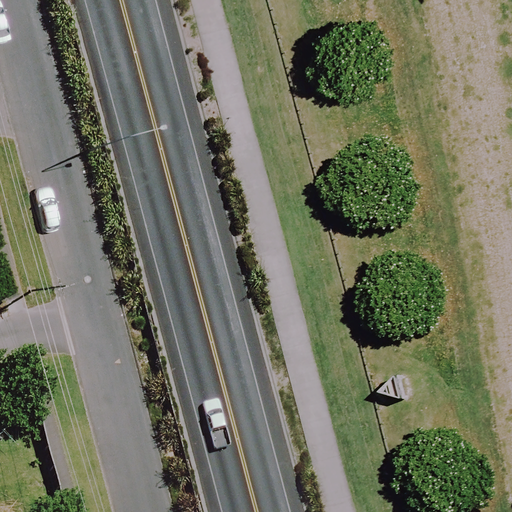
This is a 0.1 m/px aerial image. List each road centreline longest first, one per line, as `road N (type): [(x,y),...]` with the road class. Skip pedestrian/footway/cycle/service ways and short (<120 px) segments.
road 1 (residential): [(148,511),(14,0)]
road 2 (primary): [(254,511),(123,0)]
